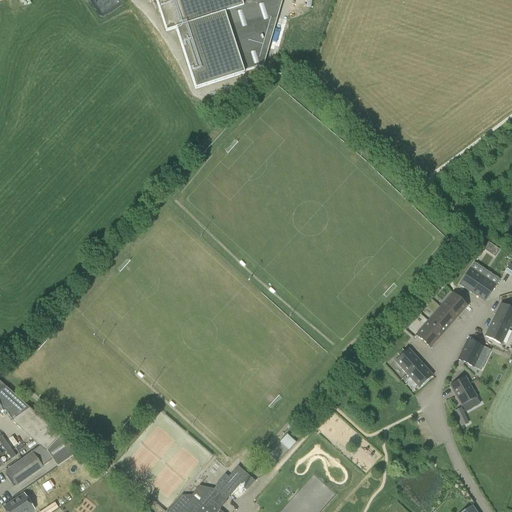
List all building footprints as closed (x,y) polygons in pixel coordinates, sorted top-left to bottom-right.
[(155,0),(165,31),(175,28),(195,88),(243,73),(243,71),(264,65),(282,0),(155,0)] [(483,249),(494,257),(499,250),(488,242),(483,249)] [(470,269),(459,285),(471,294),(483,277),(470,269)] [(483,277),(471,294),(484,303),(495,286),(483,277)] [(452,294),(440,308),(455,321),(467,307),(452,294)] [(511,309),(500,304),(492,320),(509,328),(511,322),(511,309)] [(455,321),(440,308),(415,335),(430,349),(455,321)] [(509,328),(492,320),(484,337),(501,345),(509,328)] [(473,368),(483,348),(466,340),(457,360),(473,368)] [(394,362),(406,375),(420,363),(408,349),(394,362)] [(432,376),(420,363),(406,375),(418,389),(432,376)] [(465,377),(449,386),(461,407),(476,398),(465,377)] [(0,390),(0,412),(2,411),(9,421),(28,407),(5,387),(0,390)] [(39,447),(54,431),(28,407),(9,421),(10,422),(11,421),(39,447)] [(462,412),(456,415),(459,423),(466,420),(462,412)] [(32,454),(7,472),(17,486),(25,480),(43,468),(42,467),(50,462),(49,462),(52,460),(46,451),(60,436),(54,431),(39,447),(31,452),(32,454)] [(0,436),(0,443),(11,459),(16,456),(1,435),(0,436)] [(296,443),(287,435),(279,443),(288,451),(296,443)] [(57,467),(78,453),(60,436),(46,451),(52,460),(57,467)] [(255,482),(238,466),(228,478),(225,475),(215,485),(216,486),(213,490),(212,489),(199,504),(185,491),(166,511),(222,511),(219,510),(226,502),(226,501),(239,485),(246,491),(255,482)] [(29,479),(33,484),(50,472),(46,467),(29,479)] [(49,482),(43,485),(47,492),(53,488),(49,482)] [(5,511),(30,511),(33,510),(23,495),(3,509),(5,511)] [(54,503),(41,511),(52,511),(58,508),(54,503)]
